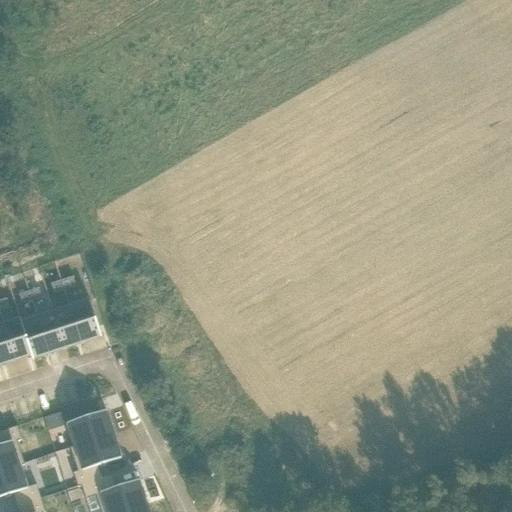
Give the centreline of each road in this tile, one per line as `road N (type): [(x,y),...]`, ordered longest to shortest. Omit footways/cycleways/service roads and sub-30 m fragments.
road 1 (residential): [(201,0),(181,10),(200,273),(169,362),(217,467),(239,475),(281,470),(401,373),(511,318)]
road 2 (residential): [(0,396),(112,362),(181,511)]
